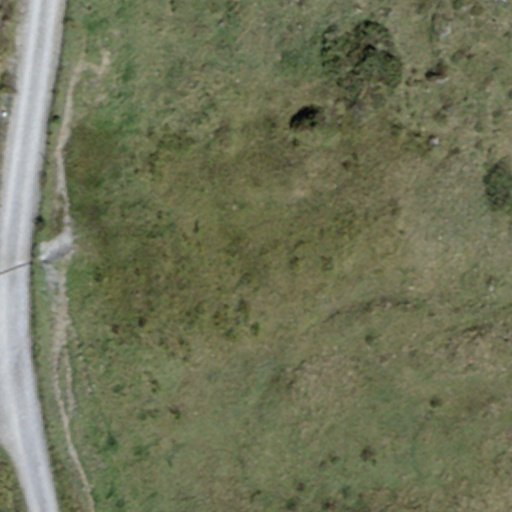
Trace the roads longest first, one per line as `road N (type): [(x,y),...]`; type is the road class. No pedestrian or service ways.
road 1 (track): [(0,328),(45,0)]
road 2 (track): [(43,511),(26,438),(0,380)]
